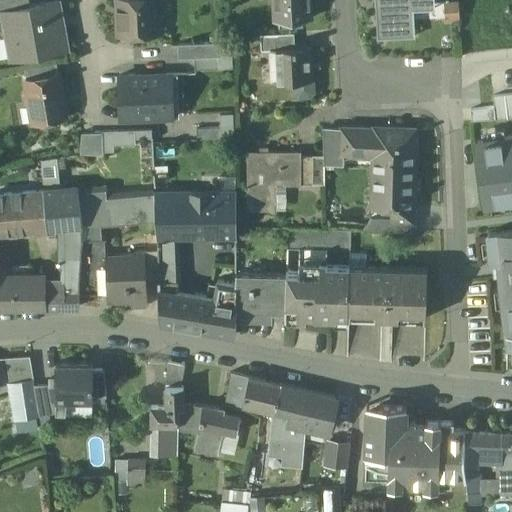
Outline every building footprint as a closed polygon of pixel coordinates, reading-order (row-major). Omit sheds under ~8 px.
[(0,0),(0,12),(3,11),(31,6),(29,0),(0,0)] [(117,0),(119,34),(160,32),(159,0),(117,0)] [(309,0),(273,0),(275,18),(310,16),(309,0)] [(376,0),(378,36),(414,34),(412,3),(433,2),(433,0),(376,0)] [(31,6),(3,11),(12,59),(67,49),(58,2),(31,6)] [(293,33),(259,35),(260,50),(270,49),(294,47),(293,33)] [(218,42),(178,43),(179,57),(218,56),(218,48),(218,42)] [(294,47),(270,49),(273,82),(313,79),(310,46),(294,47)] [(218,56),(219,68),(232,67),(231,48),(218,48),(218,56)] [(219,68),(218,56),(194,57),(194,69),(219,68)] [(119,76),(120,97),(173,95),(173,74),(119,76)] [(59,75),(26,80),(28,91),(25,95),(27,103),(31,106),(33,120),(66,115),(59,75)] [(120,97),(121,117),(174,116),(173,95),(120,97)] [(496,107),(497,119),(509,117),(506,95),(495,96),(496,107)] [(472,121),(497,119),(496,107),(471,109),(472,121)] [(233,114),(220,115),(221,127),(221,137),(234,137),(233,114)] [(221,137),(221,127),(197,128),(197,139),(221,138),(221,137)] [(388,128),(365,127),(365,129),(343,129),(342,152),(344,152),(373,153),(374,147),(413,148),(414,128),(388,127),(388,128)] [(343,129),(322,128),(324,161),(343,161),(344,152),(342,152),(343,129)] [(158,133),(103,135),(104,155),(115,154),(115,149),(139,149),(139,139),(158,138),(158,133)] [(103,135),(84,136),(82,160),(104,158),(104,155),(103,135)] [(511,138),(478,142),(485,204),(511,200),(511,138)] [(413,148),(374,147),(373,153),(372,193),(385,193),(385,206),(412,206),(413,148)] [(300,156),(300,151),(248,152),(249,209),(275,209),(275,184),(301,184),(300,156)] [(314,183),(313,155),(300,156),(301,184),(314,183)] [(153,183),(78,189),(81,225),(82,228),(114,223),(155,220),(154,192),(153,183)] [(78,189),(44,190),(48,228),(81,225),(78,189)] [(44,190),(19,194),(21,230),(44,228),(48,228),(44,190)] [(186,215),(183,192),(154,192),(155,220),(155,221),(156,236),(176,236),(193,236),(192,215),(186,215)] [(236,192),(183,192),(186,215),(192,215),(193,236),(237,235),(236,192)] [(19,194),(0,195),(0,232),(21,230),(19,194)] [(412,218),(385,218),(384,230),(412,230),(412,218)] [(351,229),(287,228),(286,249),(300,250),(328,250),(350,251),(351,229)] [(82,232),(59,231),(59,261),(63,261),(62,289),(62,308),(79,308),(79,295),(79,274),(81,240),(82,232)] [(511,231),(489,235),(491,261),(498,260),(508,348),(511,347),(511,231)] [(133,254),(106,256),(106,239),(81,240),(79,274),(79,295),(107,294),(107,301),(126,300),(127,306),(137,306),(137,308),(148,307),(146,279),(147,279),(144,251),(133,252),(133,254)] [(176,244),(157,244),(157,250),(158,250),(159,278),(158,278),(158,281),(177,281),(176,244)] [(157,250),(144,251),(147,279),(158,278),(159,278),(158,250),(157,250)] [(328,250),(300,250),(300,262),(327,262),(328,250)] [(327,262),(300,262),(299,272),(290,272),(297,278),(327,279),(327,265),(327,262)] [(350,266),(327,265),(327,279),(326,295),(332,295),(336,300),(335,310),(326,320),(348,320),(348,317),(350,266)] [(388,267),(350,266),(348,317),(386,318),(388,267)] [(426,268),(388,267),(386,318),(425,319),(426,268)] [(327,279),(297,278),(290,272),(286,271),(285,275),(284,313),(284,323),(305,323),(305,319),(326,320),(335,310),(336,300),(332,295),(326,295),(327,279)] [(285,275),(236,273),(236,283),(236,315),(252,316),(252,320),(271,321),(272,312),(284,313),(285,275)] [(45,277),(0,276),(0,308),(46,308),(46,288),(45,277)] [(218,280),(215,297),(178,290),(159,287),(160,322),(236,335),(237,318),(236,318),(236,315),(236,283),(218,280)] [(177,281),(158,281),(159,287),(178,290),(178,281),(177,281)] [(62,289),(46,288),(46,308),(62,308),(62,289)] [(30,357),(8,358),(12,383),(34,380),(30,357)] [(184,364),(169,361),(166,380),(167,386),(181,386),(184,364)] [(92,365),(56,364),(56,379),(56,386),(56,413),(92,413),(92,398),(92,370),(92,365)] [(105,369),(92,370),(92,398),(107,399),(105,369)] [(249,377),(231,373),(225,406),(241,411),(243,405),(242,405),(249,377)] [(281,384),(249,377),(242,405),(243,405),(272,412),(274,413),(274,412),(275,407),(281,384)] [(12,383),(10,383),(16,420),(40,416),(35,384),(34,380),(12,383)] [(50,384),(35,384),(40,416),(56,413),(56,386),(50,386),(50,384)] [(302,389),(281,384),(275,407),(290,411),(295,413),(299,399),(301,393),(302,389)] [(167,386),(165,386),(166,406),(151,406),(151,424),(167,424),(178,424),(179,407),(185,407),(185,403),(184,386),(167,386)] [(336,398),(302,389),(301,393),(306,395),(305,400),(312,402),(308,416),(306,427),(328,431),(336,398)] [(305,400),(299,399),(295,413),(308,416),(312,402),(305,400)] [(202,406),(185,403),(185,407),(179,407),(178,424),(178,428),(197,432),(198,431),(202,406)] [(415,423),(406,423),(406,407),(367,405),(365,464),(377,469),(388,471),(388,487),(403,488),(403,484),(424,485),(424,489),(439,489),(439,486),(452,486),(452,480),(465,480),(463,461),(464,430),(454,430),(454,422),(426,421),(426,427),(415,427),(415,423)] [(239,416),(223,412),(224,410),(202,406),(198,431),(222,437),(223,430),(236,432),(239,416)] [(290,411),(275,407),(274,412),(274,413),(272,412),(268,455),(282,456),(281,465),(302,467),(306,427),(287,421),(290,411)] [(295,413),(290,411),(287,421),(306,427),(308,416),(295,413)] [(16,420),(18,433),(42,429),(40,416),(16,420)] [(178,424),(167,424),(167,428),(166,444),(178,444),(178,428),(178,424)] [(167,428),(154,428),(152,444),(166,444),(167,428)] [(501,432),(465,430),(465,461),(465,465),(478,465),(478,458),(479,451),(500,453),(502,453),(501,432)] [(222,437),(198,431),(197,432),(194,448),(218,454),(222,437)] [(511,432),(501,432),(502,453),(511,453),(511,432)] [(323,437),(320,464),(345,466),(348,439),(323,437)] [(264,444),(257,443),(255,453),(263,454),(264,444)] [(166,444),(152,444),(152,454),(177,455),(178,444),(166,444)] [(106,448),(83,449),(84,464),(107,463),(106,448)] [(500,453),(479,451),(478,458),(484,461),(500,462),(500,453)] [(511,453),(502,453),(500,453),(500,462),(501,493),(511,492),(511,453)] [(128,460),(117,460),(117,479),(127,479),(129,479),(128,473),(127,473),(128,460)] [(145,460),(128,460),(127,473),(128,473),(129,479),(127,479),(127,483),(145,483),(145,460)] [(478,465),(465,465),(466,478),(477,478),(478,465)] [(477,478),(466,478),(469,503),(480,502),(481,485),(477,478)] [(340,511),(339,488),(323,489),(324,511),(340,511)] [(218,500),(218,511),(243,511),(243,499),(218,500)]
